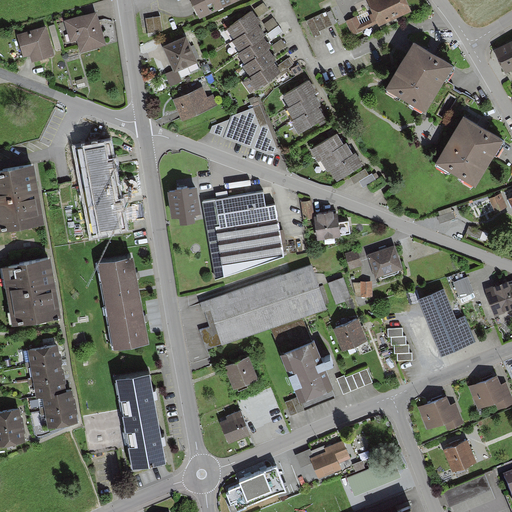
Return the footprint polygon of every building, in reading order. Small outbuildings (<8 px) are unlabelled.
[(228,0),(193,0),(200,13),(228,0)] [(412,10),(407,0),(367,0),(373,11),(369,13),(371,18),(374,24),(378,22),(379,24),(412,10)] [(268,8),(263,1),(255,8),(260,15),(268,8)] [(227,26),(234,36),(245,28),(247,30),(258,22),(261,20),(253,7),(227,26)] [(320,30),(333,24),(326,10),(306,20),(314,37),(321,33),(320,30)] [(97,11),(64,21),(70,44),(77,42),(81,53),(107,45),(100,22),(97,11)] [(161,14),(145,17),(149,36),(150,36),(156,33),(155,31),(163,29),(161,14)] [(361,23),(357,14),(346,19),(352,34),(363,29),(361,23)] [(269,30),(278,23),(273,16),(264,23),(269,30)] [(374,24),(371,18),(361,23),(363,29),(374,24)] [(232,38),(240,49),(251,41),(252,42),(264,34),(266,33),(258,22),(247,30),(245,28),(234,36),(232,38)] [(32,60),(55,53),(46,24),(17,33),(24,55),(30,53),(32,60)] [(283,30),(279,24),(267,32),(272,39),(283,30)] [(163,43),(175,69),(178,67),(182,74),(200,66),(196,59),(198,58),(198,57),(200,56),(194,44),(192,45),(187,32),(163,43)] [(240,49),(238,51),(245,61),(256,53),(257,55),(269,46),(271,44),(264,34),(252,42),(251,41),(240,49)] [(455,59),(414,35),(385,83),(426,107),(455,59)] [(282,38),(272,45),(277,52),(287,45),(282,38)] [(511,38),(494,48),(506,71),(511,68),(511,38)] [(243,63),(251,74),(262,66),(263,67),(274,59),(277,57),(269,46),(257,55),(256,53),(245,61),(243,63)] [(288,57),(278,64),(282,68),(283,70),(293,64),(288,57)] [(251,74),(242,81),(251,92),(282,68),(278,64),(274,59),(263,67),(262,66),(251,74)] [(299,63),(291,68),(296,75),(303,70),(299,63)] [(175,69),(165,74),(171,86),(181,81),(175,69)] [(283,94),(289,104),(301,97),(302,99),(314,92),(318,90),(310,77),(283,94)] [(203,85),(173,97),(183,119),(218,104),(213,93),(207,95),(203,85)] [(287,106),(294,117),(306,110),(307,112),(319,105),(321,103),(314,92),(302,99),(301,97),(289,104),(287,106)] [(278,150),(260,103),(231,115),(229,118),(213,124),(210,131),(269,153),(278,150)] [(294,117),(291,119),(299,131),(325,115),(319,105),(307,112),(306,110),(294,117)] [(504,134),(464,110),(436,158),(476,181),(504,134)] [(311,147),(318,159),(321,158),(333,151),(331,149),(344,141),(337,131),(311,147)] [(77,142),(92,231),(128,225),(112,136),(77,142)] [(333,151),(321,158),(328,169),(330,168),(342,161),(341,158),(353,151),(346,140),(344,141),(331,149),(333,151)] [(342,161),(330,168),(337,179),(364,162),(356,149),(353,151),(341,158),(342,161)] [(0,228),(45,220),(34,160),(0,166),(0,228)] [(359,180),(369,174),(365,167),(350,177),(355,183),(359,180)] [(359,180),(363,186),(368,183),(376,178),(372,172),(369,174),(359,180)] [(381,175),(376,178),(368,183),(372,191),(386,182),(381,175)] [(168,188),(172,215),(179,214),(180,220),(196,217),(195,211),(202,210),(197,183),(190,185),(189,182),(175,184),(175,187),(168,188)] [(202,199),(216,278),(285,254),(275,201),(266,203),(264,189),(228,195),(217,197),(202,199)] [(508,205),(501,191),(489,197),(496,211),(508,205)] [(301,200),(304,218),(314,216),(311,199),(301,200)] [(314,214),(317,238),(341,235),(341,232),(350,231),(349,219),(339,220),(337,211),(334,211),(333,208),(316,211),(317,214),(314,214)] [(440,223),(456,217),(454,210),(437,215),(440,223)] [(489,232),(469,225),(466,232),(486,240),(489,232)] [(368,254),(376,278),(404,268),(396,245),(368,254)] [(363,266),(357,249),(345,253),(350,270),(363,266)] [(97,259),(114,347),(149,340),(133,253),(97,259)] [(12,322),(61,313),(51,254),(1,263),(12,322)] [(200,331),(206,349),(222,344),(222,345),(272,328),(281,355),(312,342),(303,318),(327,310),(312,265),(201,303),(204,312),(205,311),(210,327),(200,331)] [(327,281),(336,303),(352,297),(344,275),(327,281)] [(453,281),(460,297),(474,291),(468,275),(453,281)] [(505,309),(511,306),(511,281),(510,283),(508,279),(485,287),(494,315),(505,311),(505,309)] [(372,297),(372,281),(360,281),(360,283),(353,283),(357,298),(372,297)] [(418,296),(441,354),(476,340),(466,313),(457,317),(444,285),(418,296)] [(342,349),(367,339),(358,318),(334,328),(342,349)] [(398,360),(412,359),(412,351),(410,351),(409,343),(407,343),(406,335),(403,335),(403,326),(387,327),(388,336),(391,336),(391,345),(394,345),(394,353),(397,353),(398,360)] [(312,342),(281,355),(280,355),(297,398),(302,408),(334,395),(332,389),(333,389),(323,365),(331,362),(328,355),(321,358),(314,341),(312,342)] [(26,364),(62,357),(61,351),(59,350),(58,342),(27,347),(28,349),(23,349),(26,364)] [(226,370),(234,391),(237,390),(238,392),(248,388),(247,386),(259,381),(248,353),(231,360),(232,364),(225,367),(226,370)] [(62,357),(26,364),(26,365),(31,365),(33,374),(28,375),(28,380),(65,373),(64,367),(62,366),(62,363),(63,361),(62,357)] [(115,374),(131,464),(166,458),(150,368),(115,374)] [(337,378),(344,394),(373,382),(367,369),(346,377),(345,375),(337,378)] [(34,384),(36,395),(42,394),(55,392),(54,390),(67,388),(66,382),(66,381),(65,373),(28,380),(29,385),(34,384)] [(497,373),(469,384),(478,407),(494,401),(498,408),(511,402),(511,392),(507,380),(501,382),(497,373)] [(55,392),(42,394),(44,405),(39,406),(40,410),(77,404),(76,396),(74,395),(72,387),(67,388),(54,390),(55,392)] [(446,394),(418,405),(428,428),(444,422),(447,429),(465,422),(456,401),(450,403),(446,394)] [(286,402),(291,415),(303,411),(302,408),(297,398),(286,402)] [(46,414),(48,426),(78,420),(77,412),(78,411),(77,404),(40,410),(41,415),(46,414)] [(20,406),(0,409),(0,427),(25,423),(23,415),(22,415),(20,406)] [(265,410),(257,413),(262,426),(271,423),(265,410)] [(220,422),(228,444),(251,435),(241,411),(229,415),(226,416),(227,419),(220,422)] [(0,444),(26,440),(25,432),(26,430),(25,423),(0,427),(0,444)] [(468,438),(443,447),(452,470),(477,460),(468,438)] [(312,461),(319,477),(342,468),(338,458),(350,454),(344,439),(325,446),(324,444),(311,450),(313,455),(310,456),(312,461)] [(313,455),(311,450),(310,447),(295,453),(300,466),(312,461),(310,456),(313,455)] [(394,457),(348,476),(355,494),(402,476),(394,457)] [(362,459),(352,463),(356,471),(365,467),(362,459)] [(287,487),(277,462),(239,478),(241,482),(228,487),(229,489),(226,491),(231,502),(234,501),(237,508),(287,487)] [(511,472),(503,476),(511,498),(511,472)] [(450,505),(491,488),(485,473),(443,489),(450,505)] [(415,511),(411,501),(383,511),(415,511)]
